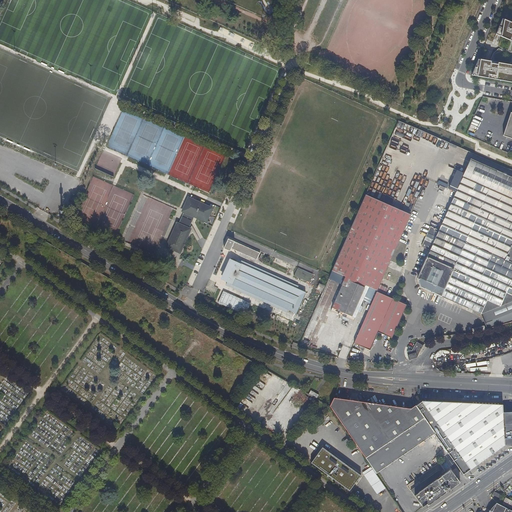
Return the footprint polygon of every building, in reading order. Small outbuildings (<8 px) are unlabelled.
[(511,22),(502,18),(495,34),(511,41),(511,22)] [(142,107),(161,115),(189,44),(188,38),(193,37),(195,34),(197,30),(170,19),(171,22),(164,23),(164,22),(151,24),(136,63),(134,67),(132,73),(135,75),(132,76),(131,79),(126,85),(127,88),(131,91),(132,97),(138,99),(138,98),(141,100),(142,107)] [(511,65),(478,59),(471,75),(511,82),(511,65)] [(511,114),(502,137),(511,140),(511,114)] [(511,178),(470,159),(462,176),(455,173),(448,189),(455,192),(438,230),(430,227),(421,246),(429,250),(417,278),(420,287),(481,314),(486,328),(511,322),(511,321),(511,178)] [(377,290),(379,285),(410,214),(365,193),(332,270),(345,276),(346,275),(369,285),(368,286),(377,290)] [(183,212),(196,218),(206,222),(212,209),(189,199),(183,212)] [(196,218),(183,212),(179,221),(191,227),(196,218)] [(191,227),(179,221),(169,244),(181,250),(185,241),(187,242),(188,239),(186,238),(191,227)] [(224,249),(235,254),(238,247),(227,242),(224,249)] [(240,263),(295,288),(296,286),(238,260),(236,264),(239,265),(240,263)] [(222,279),(228,282),(231,283),(230,284),(286,310),(295,313),(305,293),(295,288),(240,263),(239,265),(236,264),(230,261),(222,279)] [(310,282),(313,274),(297,267),(294,276),(310,282)] [(353,320),(368,286),(369,285),(346,275),(345,276),(330,310),(353,320)] [(231,283),(228,282),(226,286),(285,312),(286,310),(230,284),(231,283)] [(386,288),(379,285),(377,290),(353,343),(359,346),(359,347),(361,351),(363,351),(364,348),(365,345),(370,347),(377,332),(391,338),(406,305),(383,294),(386,288)] [(321,294),(315,313),(322,314),(327,296),(321,294)] [(423,346),(416,342),(411,351),(409,350),(407,351),(406,353),(407,355),(415,353),(417,357),(423,346)] [(376,473),(435,433),(463,474),(505,445),(504,434),(511,433),(511,417),(503,418),(502,405),(417,400),(412,400),(415,405),(411,408),(333,397),(329,405),(376,473)] [(349,491),(361,476),(322,449),(311,464),(349,491)] [(388,491),(370,465),(361,471),(377,494),(383,490),(385,493),(388,491)] [(446,487),(448,485),(449,488),(450,489),(460,482),(457,479),(450,469),(441,476),(437,470),(410,490),(421,504),(423,503),(424,505),(426,504),(428,505),(440,496),(439,495),(440,494),(442,493),(443,494),(446,492),(445,490),(448,489),(446,487)] [(511,511),(511,510),(510,509),(511,505),(511,499),(505,497),(501,505),(496,502),(491,511),(489,510),(487,511),(511,511)]
